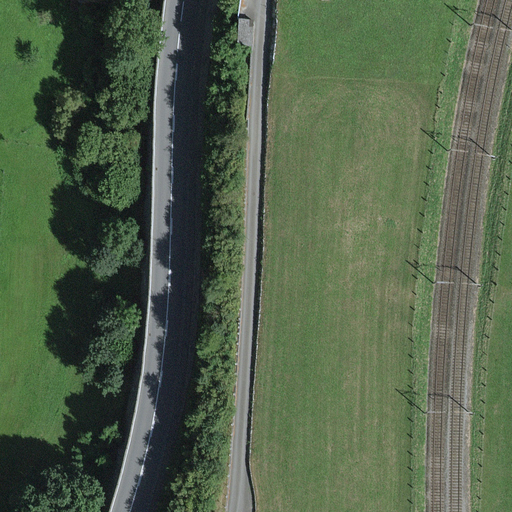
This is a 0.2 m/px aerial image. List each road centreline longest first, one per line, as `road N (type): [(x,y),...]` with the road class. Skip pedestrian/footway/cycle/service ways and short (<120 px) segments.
road 1 (primary): [(183,0),(164,348),(130,511)]
road 2 (unclassified): [(234,511),(263,0)]
